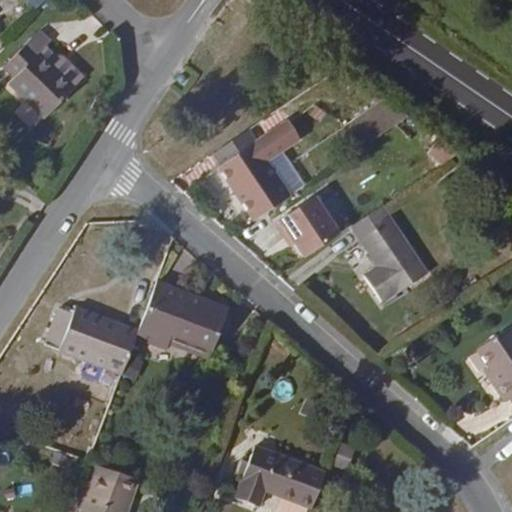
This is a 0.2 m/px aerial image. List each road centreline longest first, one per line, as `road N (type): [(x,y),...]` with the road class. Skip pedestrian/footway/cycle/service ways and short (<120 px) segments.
road 1 (residential): [(105,153),(457,460),(495,511)]
road 2 (secondary): [(511,118),(342,0)]
road 3 (residential): [(105,153),(0,315)]
